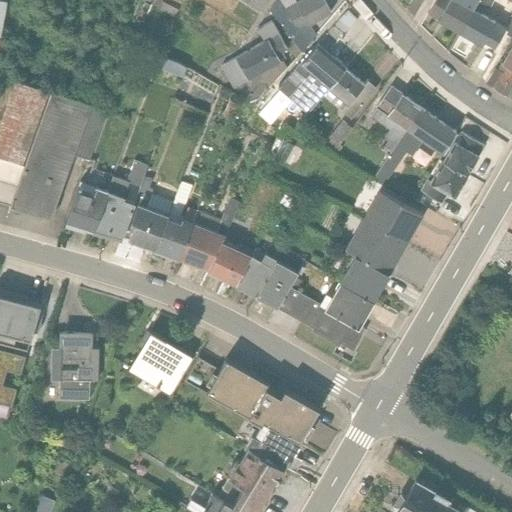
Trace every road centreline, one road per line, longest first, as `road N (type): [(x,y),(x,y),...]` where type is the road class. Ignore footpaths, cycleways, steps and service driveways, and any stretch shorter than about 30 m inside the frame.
road 1 (residential): [(380,413),(201,307),(0,248)]
road 2 (secondary): [(380,413),(511,184)]
road 3 (unclassified): [(511,128),(402,41),(368,0)]
road 4 (residential): [(380,413),(511,491)]
